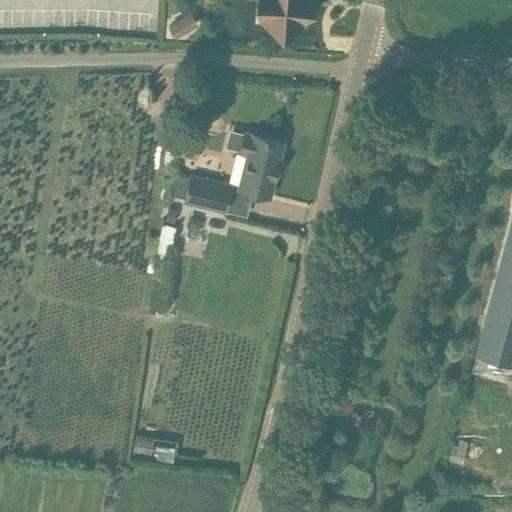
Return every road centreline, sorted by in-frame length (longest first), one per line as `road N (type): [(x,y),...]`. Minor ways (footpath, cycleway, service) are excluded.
road 1 (unclassified): [(250,511),(357,71)]
road 2 (residential): [(357,71),(178,59),(0,61)]
road 3 (unclassified): [(362,53),(511,68)]
